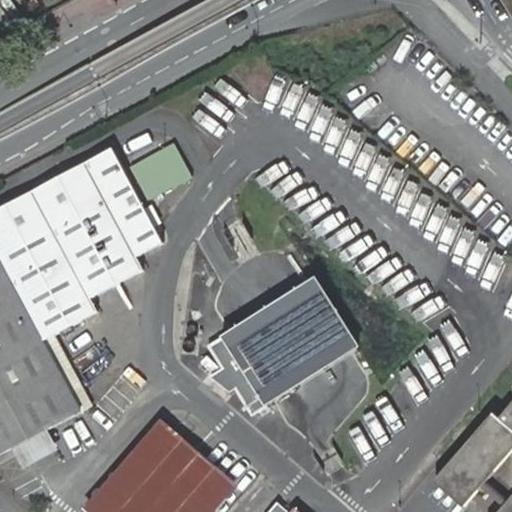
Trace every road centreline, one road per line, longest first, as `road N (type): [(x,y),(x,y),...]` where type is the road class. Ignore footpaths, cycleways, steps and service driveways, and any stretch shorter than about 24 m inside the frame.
road 1 (primary): [(0,150),(292,0)]
road 2 (trunk): [(0,123),(228,0)]
road 3 (primary): [(171,0),(0,89)]
